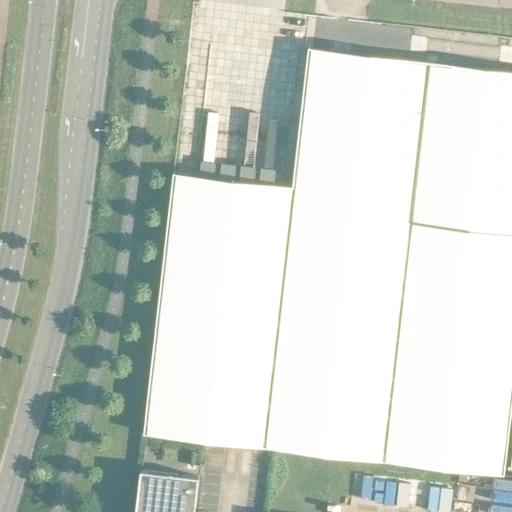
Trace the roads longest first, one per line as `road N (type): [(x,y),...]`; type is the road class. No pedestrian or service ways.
road 1 (secondary): [(0,511),(69,271),(99,0)]
road 2 (secondary): [(47,0),(0,290)]
